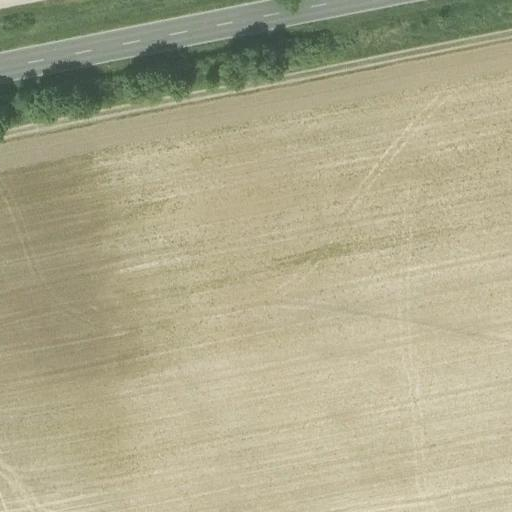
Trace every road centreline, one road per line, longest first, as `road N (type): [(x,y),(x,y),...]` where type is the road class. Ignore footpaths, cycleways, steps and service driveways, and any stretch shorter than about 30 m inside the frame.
road 1 (track): [(0,139),(511,38)]
road 2 (primary): [(0,70),(358,0)]
